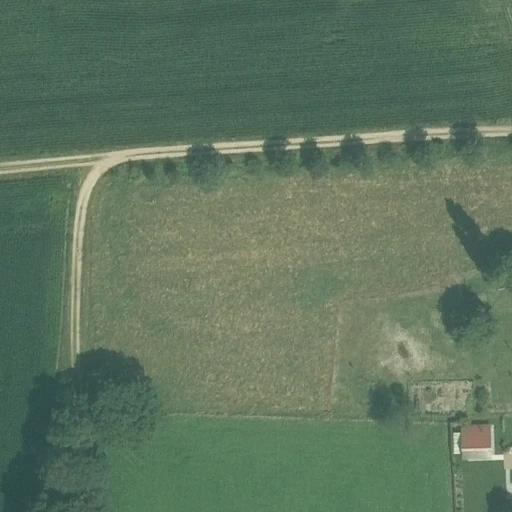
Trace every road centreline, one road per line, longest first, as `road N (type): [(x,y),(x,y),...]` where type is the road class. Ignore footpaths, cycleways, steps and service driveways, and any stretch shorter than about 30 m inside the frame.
road 1 (track): [(511,132),(0,172)]
road 2 (track): [(125,162),(99,173),(84,214),(64,511)]
